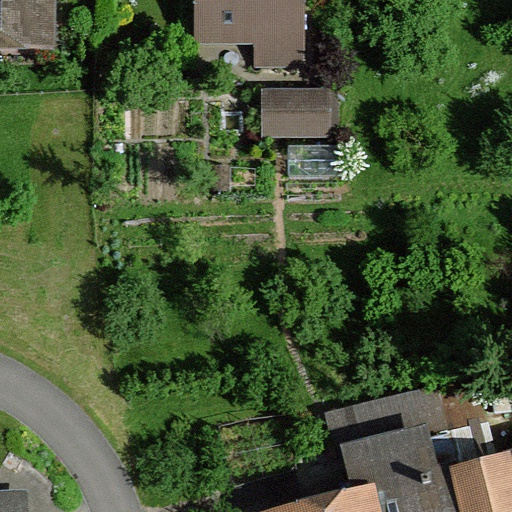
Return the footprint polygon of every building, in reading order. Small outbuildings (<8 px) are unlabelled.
[(0,0),(0,59),(52,61),(53,0),(0,0)] [(185,0),(186,58),(298,55),(297,0),(185,0)] [(262,83),(263,133),(335,131),(334,81),(262,83)] [(511,511),(511,453),(438,469),(282,511),(281,511),(511,511)] [(0,511),(25,511),(25,499),(0,500),(0,511)]
